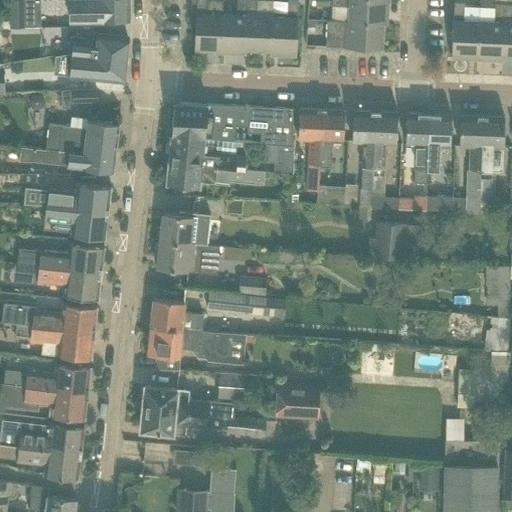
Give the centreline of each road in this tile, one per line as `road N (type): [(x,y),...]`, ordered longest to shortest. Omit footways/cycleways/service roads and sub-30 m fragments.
road 1 (residential): [(97,511),(148,81)]
road 2 (residential): [(410,89),(148,81)]
